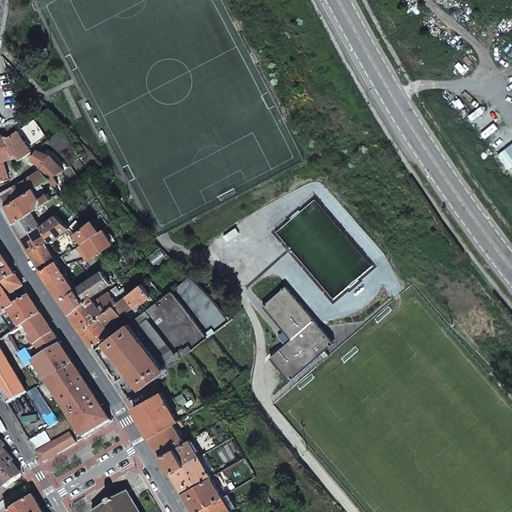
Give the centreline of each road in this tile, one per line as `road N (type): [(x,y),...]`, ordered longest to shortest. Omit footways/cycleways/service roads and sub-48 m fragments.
road 1 (tertiary): [(340,0),(415,136),(511,265)]
road 2 (tertiary): [(141,444),(0,226)]
